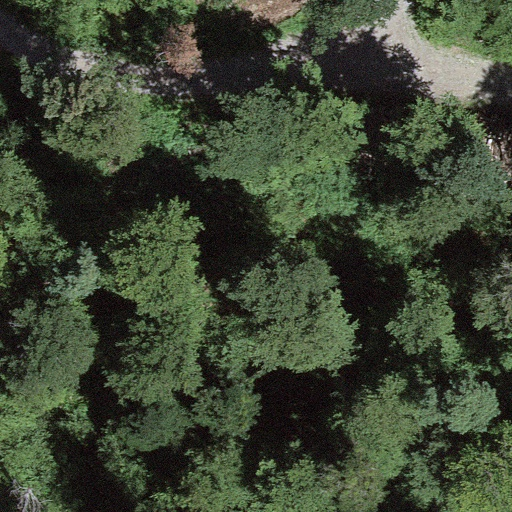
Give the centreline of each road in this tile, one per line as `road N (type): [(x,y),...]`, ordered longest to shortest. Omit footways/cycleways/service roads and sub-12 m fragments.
road 1 (track): [(0,42),(115,100),(152,105),(261,82)]
road 2 (track): [(261,82),(511,87)]
road 3 (track): [(261,82),(378,0)]
